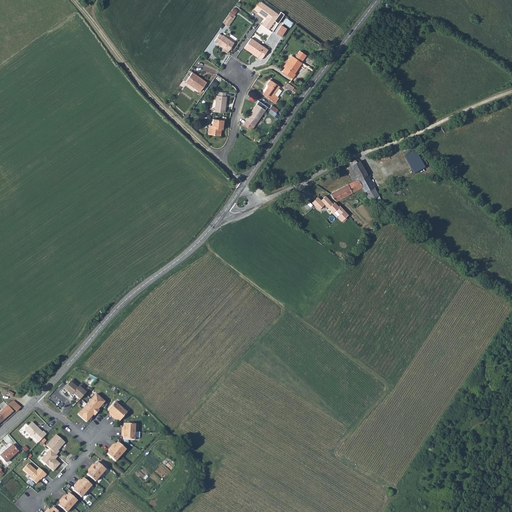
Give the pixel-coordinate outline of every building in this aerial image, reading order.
[(264,13),(266,15),(264,18),(270,24),(280,12),(264,0),(258,0),(255,5),(262,12),(264,12),(265,13),(264,13)] [(236,13),(231,9),(224,18),(230,22),(236,13)] [(264,18),(261,21),(268,27),(270,24),(264,18)] [(283,23),(290,27),(293,22),(286,18),(283,23)] [(280,23),(274,32),(279,36),(285,27),(280,23)] [(218,32),(214,39),(216,40),(216,41),(228,49),(233,41),(218,32)] [(260,57),(267,48),(250,36),(243,45),(260,57)] [(292,71),(303,55),(297,50),(293,55),(289,53),(286,58),(287,59),(280,70),(291,77),(294,72),(292,71)] [(193,70),(186,80),(200,89),(207,80),(193,70)] [(274,93),(280,85),(269,78),(265,83),(268,85),(263,93),(276,101),(279,96),(274,93)] [(274,93),(279,96),(284,88),(280,85),(274,93)] [(225,92),(218,91),(217,95),(215,95),(213,110),(224,112),(226,96),(224,96),(225,92)] [(256,104),(245,117),(253,124),(264,110),(256,104)] [(209,124),(208,134),(220,135),(221,128),(222,128),(223,120),(213,118),(212,125),(209,124)] [(416,151),(405,157),(414,174),(425,167),(416,151)] [(360,162),(351,166),(360,182),(369,178),(360,162)] [(362,187),(360,182),(351,166),(346,169),(353,182),(330,193),(333,198),(336,201),(362,187)] [(360,182),(362,187),(369,201),(379,196),(369,178),(360,182)] [(348,215),(340,206),(339,206),(334,203),(333,204),(325,196),(321,200),(318,197),(312,203),(318,211),(323,206),(331,215),(333,214),(341,222),(348,215)] [(72,379),(64,389),(69,393),(70,391),(80,400),(88,390),(81,384),(80,386),(72,379)] [(96,394),(78,414),(86,422),(105,402),(96,394)] [(13,401),(8,405),(17,412),(21,407),(13,401)] [(115,402),(108,410),(111,413),(109,415),(112,417),(121,407),(115,402)] [(6,406),(0,410),(0,415),(4,420),(11,413),(6,406)] [(121,407),(112,417),(115,420),(117,418),(120,421),(127,413),(121,407)] [(32,422),(24,430),(30,436),(31,435),(38,442),(46,434),(43,431),(42,432),(37,427),(36,427),(35,425),(32,422)] [(122,428),(122,431),(135,432),(135,424),(124,424),(124,428),(122,428)] [(135,432),(122,431),(122,435),(124,435),(124,439),(135,440),(135,437),(138,438),(139,432),(135,432)] [(56,434),(46,446),(50,449),(56,454),(56,455),(59,451),(58,450),(65,442),(56,434)] [(114,444),(111,447),(121,455),(126,449),(118,442),(115,445),(114,444)] [(12,445),(0,455),(0,456),(6,463),(18,452),(12,445)] [(111,447),(108,450),(110,451),(107,454),(115,461),(121,455),(111,447)] [(56,454),(50,449),(41,460),(54,471),(60,464),(53,458),(56,454)] [(93,464),(91,467),(101,475),(106,469),(97,462),(95,465),(93,464)] [(28,464),(23,470),(31,477),(30,478),(36,484),(40,479),(41,480),(43,477),(44,478),(47,474),(39,468),(36,471),(28,464)] [(90,471),(87,474),(95,482),(101,475),(91,467),(88,469),(90,471)] [(79,480),(77,482),(87,491),(92,485),(83,478),(81,481),(79,480)] [(87,491),(77,482),(74,485),(76,487),(73,490),(81,497),(87,491)] [(65,495),(62,498),(72,506),(77,500),(69,493),(66,496),(65,495)] [(62,498),(60,500),(61,502),(58,505),(66,511),(72,506),(62,498)]
